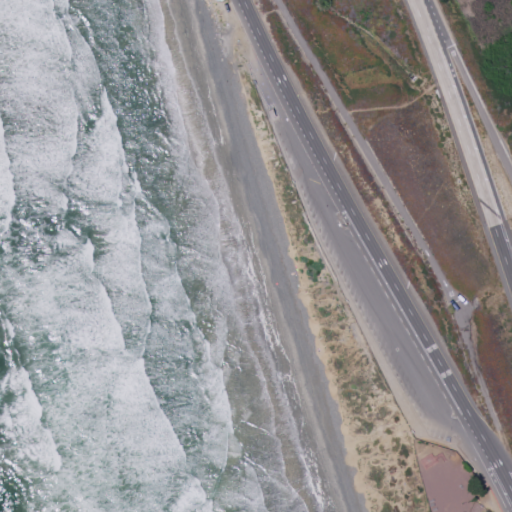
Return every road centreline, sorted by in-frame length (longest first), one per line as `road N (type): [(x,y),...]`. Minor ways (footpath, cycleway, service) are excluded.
road 1 (primary): [(352,206),(503,475)]
road 2 (primary): [(511,271),(415,0)]
road 3 (primary): [(243,0),(352,206)]
